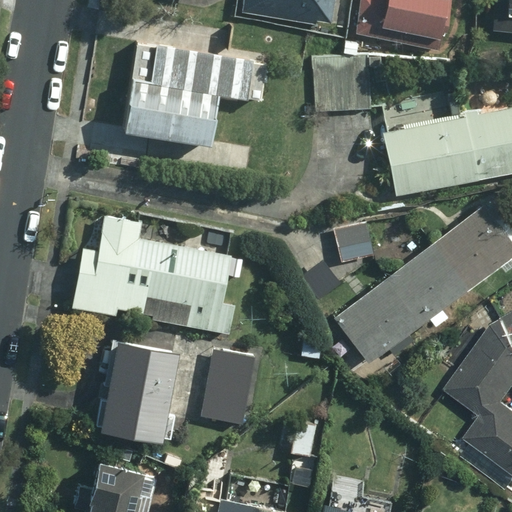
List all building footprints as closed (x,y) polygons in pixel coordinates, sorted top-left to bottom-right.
[(243,0),(243,12),(333,18),(334,0),(243,0)] [(451,0),(359,0),(352,35),(441,53),(451,0)] [(511,0),(486,0),(485,34),(511,35),(511,0)] [(265,60),(136,41),(123,130),(211,143),(219,92),(259,98),(265,60)] [(367,57),(314,60),(316,108),(369,106),(367,57)] [(511,173),(511,104),(383,133),(398,199),(511,173)] [(501,273),(511,264),(511,201),(502,188),(336,314),(372,361),(426,320),(431,326),(445,316),(440,309),(496,267),(501,273)] [(81,247),(72,308),(233,332),(237,305),(224,303),(231,253),(143,239),(146,223),(104,216),(99,250),(81,247)] [(376,250),(367,218),(337,227),(345,259),(376,250)] [(335,282),(316,259),(297,274),(316,298),(335,282)] [(511,307),(503,313),(447,391),(479,414),(454,449),(506,486),(511,477),(511,402),(504,397),(511,384),(511,307)] [(174,350),(111,339),(96,429),(159,440),(174,350)] [(248,348),(214,344),(206,418),(240,421),(248,348)] [(93,486),(80,483),(74,505),(88,508),(86,511),(134,511),(144,469),(99,459),(93,486)] [(288,511),(289,509),(214,496),(211,511),(288,511)] [(392,511),(393,507),(318,496),(316,511),(392,511)]
